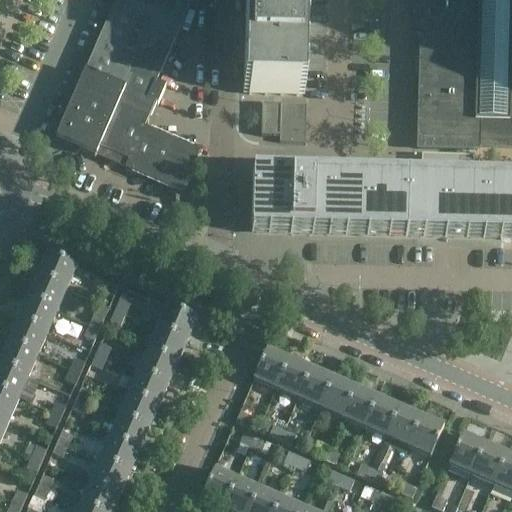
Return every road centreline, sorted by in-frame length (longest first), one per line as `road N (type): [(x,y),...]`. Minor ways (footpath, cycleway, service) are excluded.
road 1 (unclassified): [(511,401),(265,290)]
road 2 (unclassified): [(172,511),(265,290)]
road 3 (unclassified): [(10,204),(17,153),(85,0)]
road 4 (unclassified): [(207,267),(48,203),(10,204)]
road 5 (residential): [(220,157),(225,0)]
